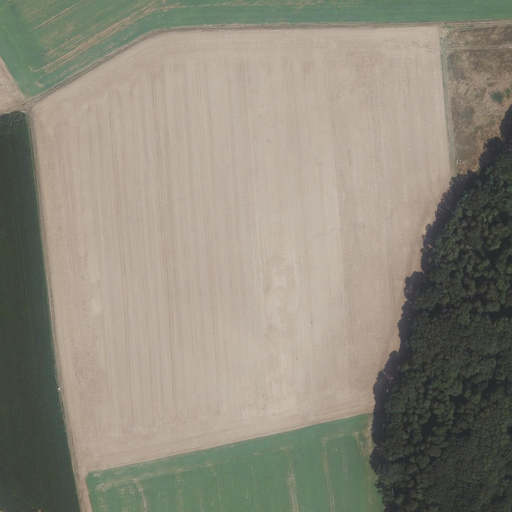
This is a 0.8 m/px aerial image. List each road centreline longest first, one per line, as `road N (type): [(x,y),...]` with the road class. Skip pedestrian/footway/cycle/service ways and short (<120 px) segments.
road 1 (track): [(0,112),(30,106),(173,28),(511,24)]
road 2 (track): [(30,106),(58,374),(84,511)]
